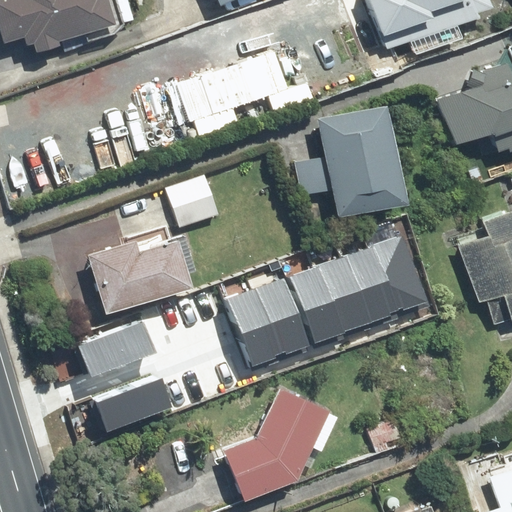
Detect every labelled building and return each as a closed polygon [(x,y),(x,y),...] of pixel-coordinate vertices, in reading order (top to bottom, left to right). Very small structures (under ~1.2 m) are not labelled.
[(54,39),(110,22),(103,0),(0,0),(0,50),(29,41),(32,50),(55,43),(54,39)] [(370,0),(387,48),(480,17),(478,10),(492,6),(489,0),(370,0)] [(289,27),(265,45),(266,46),(267,47),(268,47),(268,48),(269,49),(270,50),(270,51),(271,52),(271,53),(272,54),(272,55),(273,56),(273,57),(273,58),(274,59),(274,60),(274,62),(274,63),(274,64),(274,65),(274,66),(275,67),(275,68),(274,69),(274,70),(305,69),(305,67),(305,65),(305,64),(305,62),(305,61),(305,59),(305,58),(305,56),(305,55),(304,53),(304,51),(304,50),(303,48),(303,47),(302,45),(302,44),(301,43),(301,41),(300,40),(299,38),(298,37),(297,36),(296,35),(296,33),(295,32),(294,31),(292,30),(291,29),(290,28),(289,27)] [(160,44),(128,51),(132,68),(163,61),(160,44)] [(205,50),(113,78),(117,90),(102,94),(117,140),(200,114),(194,95),(217,88),(205,50)] [(511,69),(507,58),(427,89),(450,147),(488,132),(497,154),(511,147),(511,69)] [(328,191),(333,216),(403,201),(382,105),(313,119),(320,156),(291,162),(298,198),(328,191)] [(203,173),(163,186),(177,228),(217,215),(203,173)] [(511,319),(511,206),(476,219),(481,233),(452,242),(473,302),(495,294),(505,322),(511,319)] [(84,254),(101,312),(188,287),(173,239),(135,250),(132,239),(84,254)] [(400,241),(230,299),(253,367),(394,320),(389,313),(421,302),(400,241)] [(144,323),(83,346),(95,377),(156,355),(144,323)] [(160,379),(99,401),(110,430),(171,407),(160,379)] [(220,449),(240,499),(293,478),(325,408),(275,386),(252,436),(220,449)] [(511,511),(511,464),(485,474),(497,506),(480,511),(511,511)]
